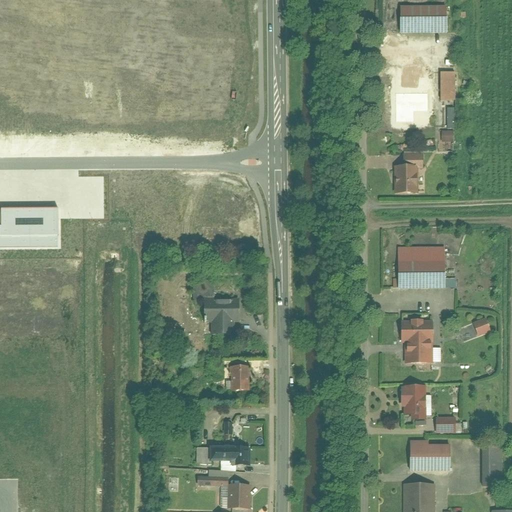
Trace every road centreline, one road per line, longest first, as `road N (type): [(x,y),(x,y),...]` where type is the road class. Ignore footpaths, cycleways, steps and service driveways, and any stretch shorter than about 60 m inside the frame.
road 1 (unclassified): [(363,511),(360,0)]
road 2 (tertiary): [(281,511),(283,164)]
road 3 (residential): [(283,164),(0,168)]
road 4 (tertiary): [(283,164),(279,0)]
